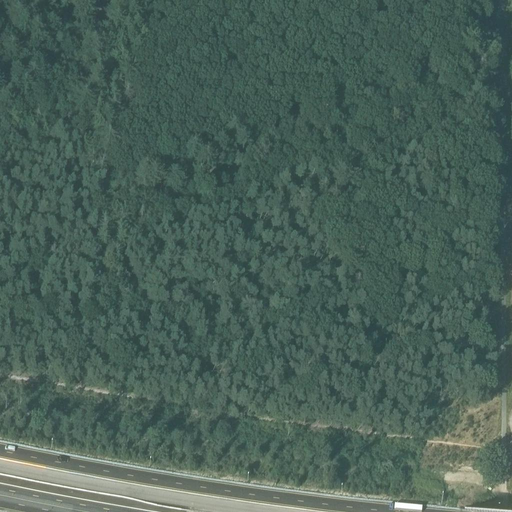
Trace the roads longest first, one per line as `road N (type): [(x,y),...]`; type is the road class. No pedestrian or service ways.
road 1 (track): [(0,122),(64,122),(115,177),(130,177),(418,73)]
road 2 (unknown): [(4,323),(2,0)]
road 3 (motorway): [(292,511),(0,462)]
